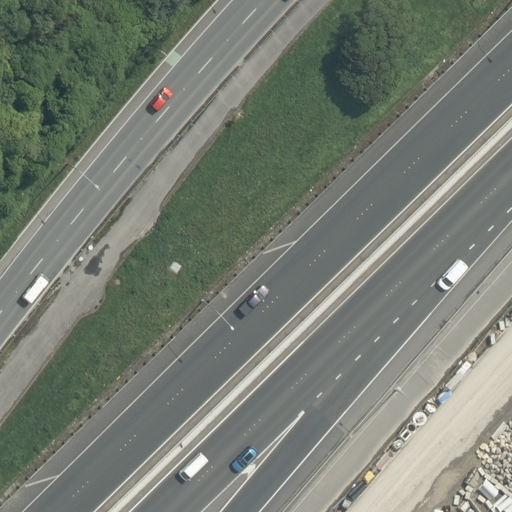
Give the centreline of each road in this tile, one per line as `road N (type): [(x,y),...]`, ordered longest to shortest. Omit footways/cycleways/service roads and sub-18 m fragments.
road 1 (motorway): [(60,511),(511,64)]
road 2 (motorway): [(511,174),(168,511)]
road 3 (trunk): [(511,181),(237,511)]
road 4 (trunk): [(0,322),(114,165),(252,0)]
